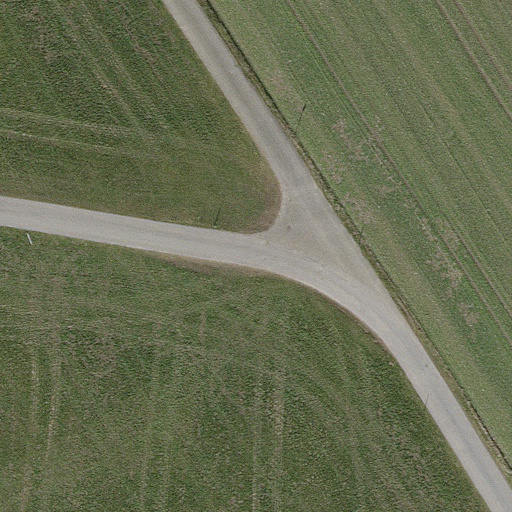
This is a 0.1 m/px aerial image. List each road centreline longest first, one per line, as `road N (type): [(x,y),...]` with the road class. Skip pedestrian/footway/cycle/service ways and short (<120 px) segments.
road 1 (track): [(507,511),(173,0)]
road 2 (track): [(351,270),(0,214)]
